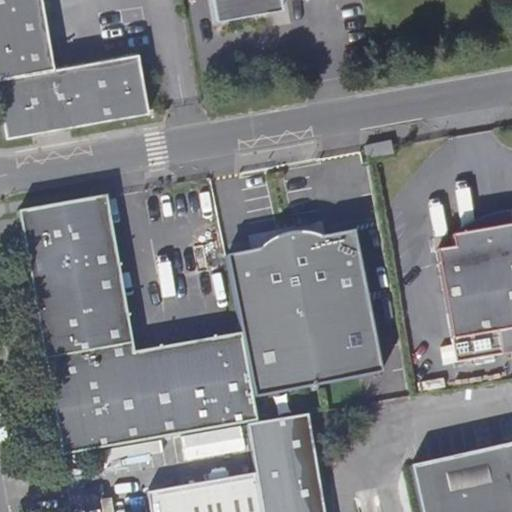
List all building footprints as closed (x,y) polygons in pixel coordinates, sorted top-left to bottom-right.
[(40,0),(0,0),(0,114),(4,138),(146,113),(136,54),(53,69),(40,0)] [(211,0),(214,17),(265,8),(270,0),(211,0)] [(395,145),(369,150),(371,161),(397,157),(395,145)] [(263,245),(258,250),(233,255),(248,340),(140,356),(114,196),(21,213),(61,455),(249,428),(260,427),(255,397),(377,373),(350,233),(317,239),(310,236),(303,235),(294,234),(285,235),(276,237),(269,240),(263,245)] [(482,227),(511,223),(510,211),(480,215),(482,227)] [(511,224),(450,235),(452,248),(434,251),(455,362),(507,353),(511,352),(511,224)] [(260,427),(249,428),(255,475),(261,511),(324,511),(307,420),(260,427)] [(511,511),(511,444),(408,468),(418,511),(511,511)] [(261,511),(255,475),(145,494),(148,511),(261,511)]
